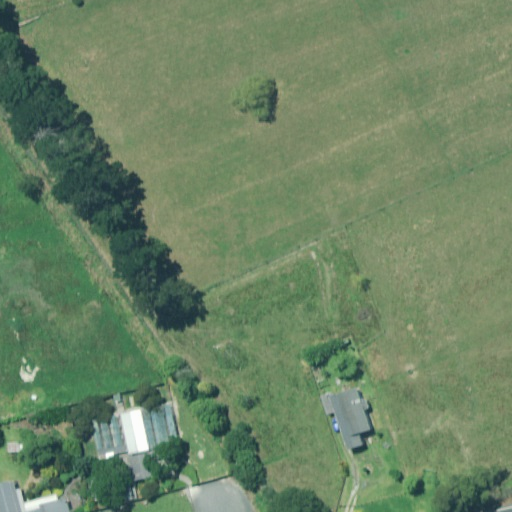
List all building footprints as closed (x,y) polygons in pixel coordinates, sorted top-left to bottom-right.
[(375,430),(361,388),(325,400),(330,414),(341,411),(354,449),(369,445),(365,433),(375,430)] [(124,455),(130,482),(164,475),(159,448),(183,443),(175,404),(92,421),(100,460),(124,455)] [(33,451),(29,440),(9,445),(12,457),(33,451)] [(101,477),(93,478),(98,501),(106,500),(101,477)] [(73,511),(70,500),(46,506),(47,509),(33,511),(25,511),(18,482),(0,486),(0,490),(5,511),(73,511)]
